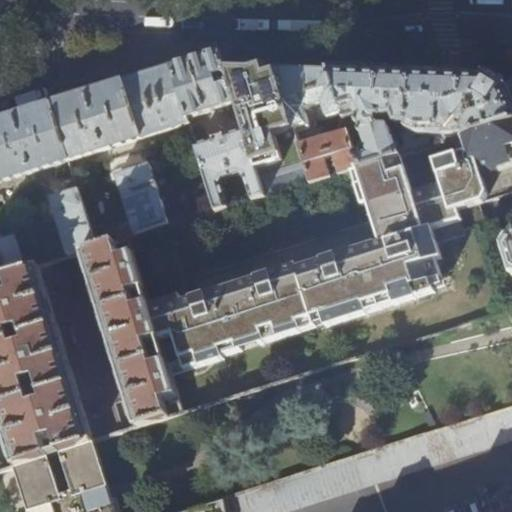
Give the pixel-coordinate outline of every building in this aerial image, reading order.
[(200,58),(172,67),(188,120),(236,104),(227,75),(225,67),(220,52),(200,58)] [(93,92),(53,104),(70,161),(190,124),(188,120),(172,67),(151,73),(95,91),(93,92)] [(249,68),(227,75),(236,104),(245,134),(265,198),(266,199),(313,184),(278,69),(260,69),(258,70),(255,71),(250,72),(249,68)] [(447,68),(447,75),(458,76),(486,76),(507,90),(511,99),(511,84),(490,69),(447,68)] [(308,70),(278,69),(313,184),(331,179),(325,161),(337,157),(343,175),(361,169),(349,132),(307,144),(304,133),(307,131),(305,126),(344,113),(331,71),(308,70)] [(410,134),(410,131),(410,124),(413,74),(379,73),(331,71),(344,113),(349,132),(361,169),(416,153),(410,134)] [(447,75),(413,74),(410,124),(420,129),(428,129),(436,139),(449,136),(449,130),(455,130),(456,124),(464,129),(467,137),(511,122),(511,99),(507,90),(486,76),(458,76),(447,75)] [(0,120),(0,183),(70,161),(53,104),(20,115),(0,120)] [(167,360),(169,367),(200,358),(203,368),(224,361),(224,358),(241,352),(241,350),(260,344),(261,346),(326,325),(326,327),(434,292),(430,278),(440,275),(434,257),(440,255),(431,227),(459,218),(458,213),(456,208),(483,199),(487,192),(481,172),(494,168),(511,162),(511,122),(467,137),(432,148),(416,153),(361,169),(376,221),(381,220),(385,233),(390,245),(380,248),(380,246),(373,248),(307,269),(299,271),(299,269),(231,290),(184,304),(182,297),(150,307),(160,339),(167,360)] [(192,133),(195,141),(195,142),(206,139),(202,126),(191,130),(192,133)] [(185,143),(195,141),(192,133),(183,136),(185,143)] [(197,148),(202,163),(217,212),(229,209),(222,185),(224,179),(241,174),(246,177),(254,201),(265,198),(245,134),(197,148)] [(417,134),(410,134),(416,153),(432,148),(430,139),(423,142),(421,137),(418,138),(417,134)] [(117,170),(137,237),(170,227),(151,166),(132,173),(129,166),(117,170)] [(97,249),(79,190),(52,199),(70,257),(88,252),(97,249)] [(16,237),(0,241),(0,278),(7,277),(27,271),(16,237)] [(114,244),(97,249),(88,252),(145,427),(166,420),(160,400),(177,394),(169,367),(167,360),(151,365),(145,344),(160,339),(150,307),(134,255),(119,260),(114,244)] [(12,293),(0,297),(0,398),(22,466),(47,458),(42,440),(54,436),(59,454),(93,443),(101,441),(45,265),(27,271),(7,277),(12,293)] [(511,409),(388,448),(225,500),(227,511),(275,511),(511,440),(511,409)] [(22,466),(15,468),(29,511),(116,511),(93,443),(59,454),(70,488),(58,492),(47,458),(22,466)] [(227,511),(225,500),(186,511),(227,511)]
